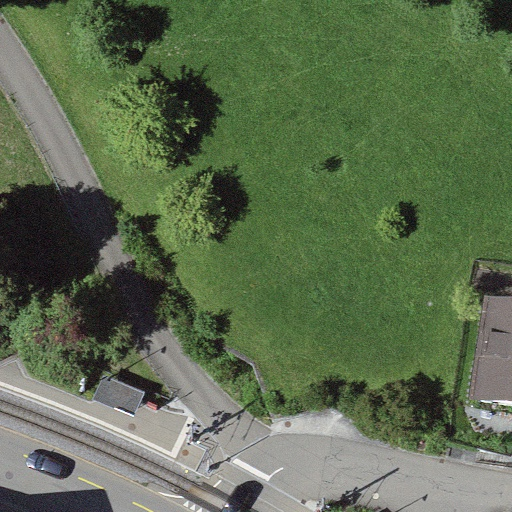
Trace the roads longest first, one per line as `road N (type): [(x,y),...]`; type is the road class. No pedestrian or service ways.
road 1 (residential): [(286,466),(176,379),(100,268),(0,63)]
road 2 (residential): [(286,466),(511,480)]
